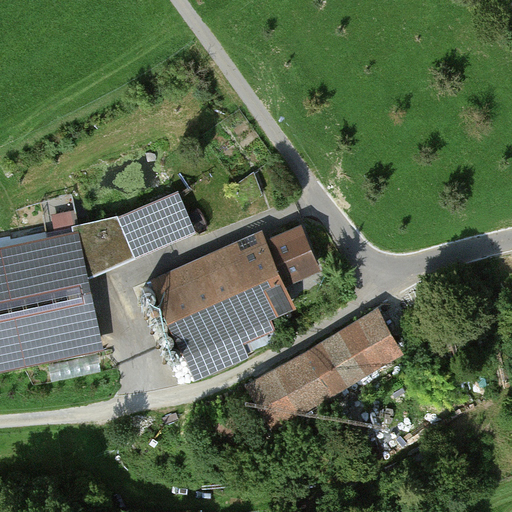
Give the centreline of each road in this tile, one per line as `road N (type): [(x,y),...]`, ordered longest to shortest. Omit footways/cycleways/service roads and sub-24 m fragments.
road 1 (track): [(180,0),(377,291),(249,372),(204,391),(0,423)]
road 2 (residential): [(511,243),(423,265),(377,291)]
